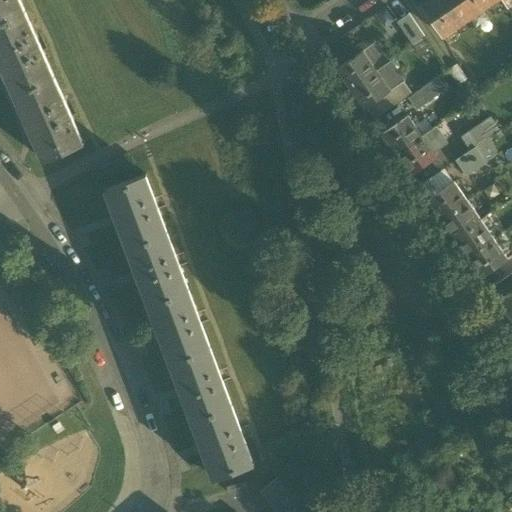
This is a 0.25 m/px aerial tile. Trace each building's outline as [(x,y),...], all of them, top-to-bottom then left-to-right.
[(0,0),(0,60),(44,160),(83,143),(19,0),(0,0)] [(441,36),(494,0),(431,0),(422,7),(441,36)] [(397,22),(413,45),(425,37),(409,14),(397,22)] [(377,71),(390,61),(376,42),(363,51),(377,71)] [(337,69),(351,89),(377,71),(363,51),(337,69)] [(390,61),(377,71),(390,91),(405,81),(391,61),(390,61)] [(449,70),(459,86),(467,80),(457,65),(449,70)] [(377,71),(351,89),(365,108),(390,91),(377,71)] [(408,98),(416,109),(446,89),(438,77),(408,98)] [(365,108),(372,119),(412,91),(405,81),(390,91),(365,108)] [(383,134),(396,154),(422,136),(408,116),(383,134)] [(490,117),(478,125),(487,138),(499,130),(490,117)] [(487,139),(487,138),(478,125),(461,137),(470,151),(475,147),(487,139)] [(434,152),(448,143),(436,127),(422,136),(434,152)] [(434,152),(422,136),(396,154),(410,173),(437,155),(434,152)] [(475,147),(476,149),(482,157),(486,164),(498,155),(487,139),(475,147)] [(459,160),(465,169),(482,157),(476,149),(459,160)] [(469,175),(486,164),(482,157),(465,169),(469,175)] [(428,199),(453,181),(445,168),(419,186),(428,199)] [(109,192),(216,477),(253,463),(146,178),(109,192)] [(428,199),(442,219),(467,201),(453,181),(428,199)] [(480,220),(467,201),(442,219),(455,238),(480,220)] [(493,239),(480,220),(455,238),(468,257),(493,239)] [(507,259),(493,239),(468,257),(482,276),(507,259)] [(511,291),(499,301),(511,319),(511,291)] [(257,497),(270,511),(301,511),(274,481),(257,497)]
